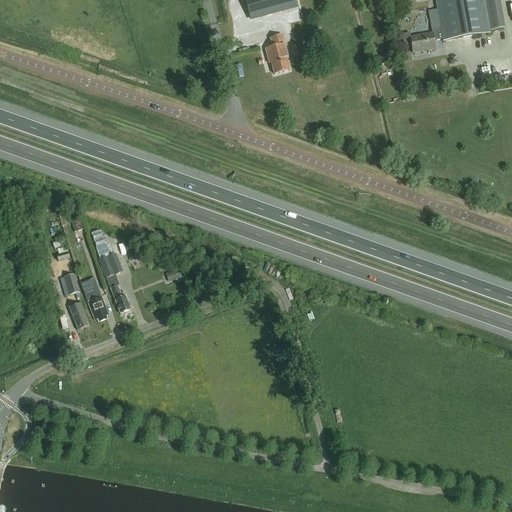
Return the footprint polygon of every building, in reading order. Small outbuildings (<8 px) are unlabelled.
[(283,0),(245,0),(250,15),(251,21),(287,11),(283,0)] [(435,0),(441,27),(431,29),(432,34),(410,38),(412,46),(413,54),(435,50),(434,41),(443,40),(443,42),(490,34),(490,32),(504,29),(499,0),(435,0)] [(410,34),(402,35),(404,47),(412,46),(410,38),(410,34)] [(275,75),(290,71),(287,60),(289,59),(283,36),(271,39),(273,48),(266,50),(270,64),(271,64),(275,75)] [(74,233),(84,230),(81,220),(71,223),(74,233)] [(64,241),(53,245),(55,250),(65,246),(64,241)] [(121,315),(131,311),(125,297),(122,298),(118,287),(119,286),(115,276),(123,273),(116,254),(113,256),(109,244),(96,249),(100,261),(99,261),(110,290),(111,289),(121,315)] [(134,251),(127,254),(130,260),(137,257),(134,251)] [(67,253),(55,256),(57,263),(69,260),(67,253)] [(179,270),(171,273),(174,282),(182,279),(179,270)] [(75,276),(64,278),(70,296),(80,293),(75,276)] [(106,317),(109,316),(102,297),(97,299),(90,281),(81,285),(88,303),(95,321),(98,320),(99,323),(107,320),(106,317)] [(79,331),(89,327),(81,305),(70,309),(79,331)]
